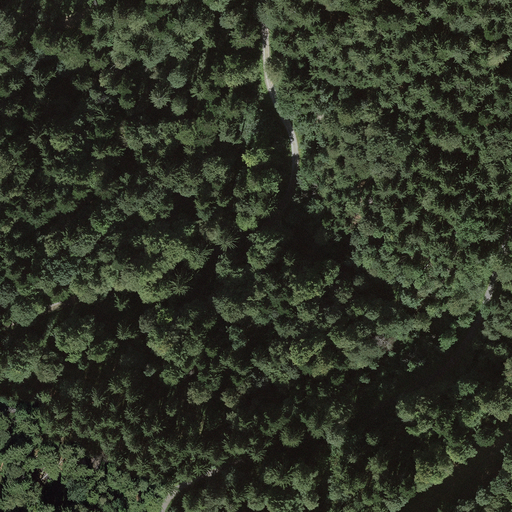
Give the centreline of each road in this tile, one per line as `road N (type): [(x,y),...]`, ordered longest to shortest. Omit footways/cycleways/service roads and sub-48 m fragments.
road 1 (track): [(0,328),(248,240),(278,218),(293,183),(293,143),(266,85),(263,0)]
road 2 (track): [(511,222),(486,307),(454,364),(384,405),(178,485),(160,511)]
